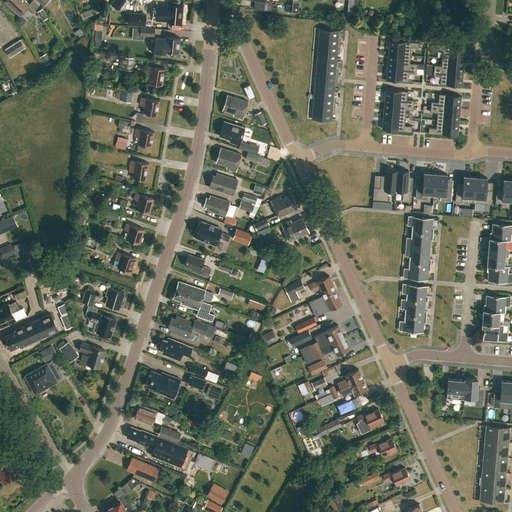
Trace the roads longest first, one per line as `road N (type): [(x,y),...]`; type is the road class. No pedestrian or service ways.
road 1 (tertiary): [(70,479),(109,426),(170,244),(202,116),(210,29)]
road 2 (unclassified): [(389,366),(296,160)]
road 3 (unclassified): [(296,160),(244,42),(210,29)]
road 4 (unclassified): [(456,511),(389,366)]
road 5 (residential): [(463,358),(475,221)]
road 6 (unclassified): [(70,479),(0,364)]
